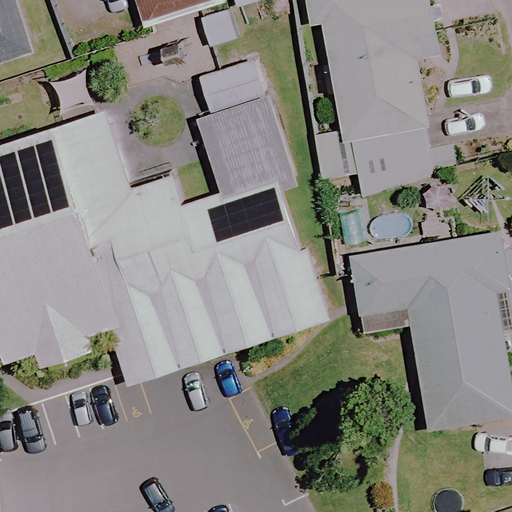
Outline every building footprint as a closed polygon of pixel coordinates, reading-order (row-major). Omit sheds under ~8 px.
[(0,0),(0,64),(24,57),(6,0),(0,0)] [(170,0),(136,0),(139,9),(170,0)] [(418,58),(443,52),(432,0),(307,0),(312,24),(322,22),(343,129),(315,135),(323,178),(357,172),(361,192),(441,176),(431,123),(418,58)] [(141,373),(346,304),(259,46),(188,70),(226,181),(186,194),(176,165),(105,188),(77,104),(0,129),(0,323),(11,358),(123,321),(141,373)] [(511,249),(504,251),(500,230),(350,257),(364,332),(411,323),(430,428),(511,413),(511,379),(503,332),(511,330),(511,249)]
